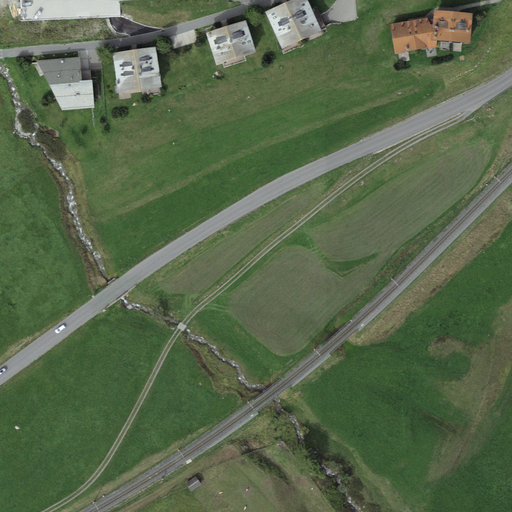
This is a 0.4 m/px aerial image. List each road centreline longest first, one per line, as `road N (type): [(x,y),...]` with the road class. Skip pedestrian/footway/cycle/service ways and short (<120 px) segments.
road 1 (track): [(40,511),(95,472),(195,306),(335,190),(475,97)]
road 2 (tertiary): [(0,375),(225,217),(511,75)]
road 3 (residential): [(264,0),(135,40),(2,53)]
